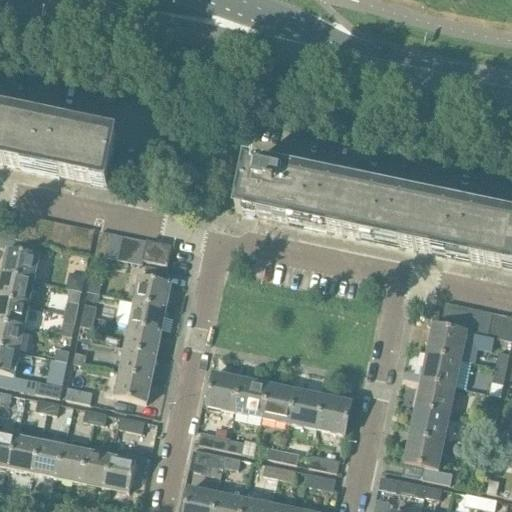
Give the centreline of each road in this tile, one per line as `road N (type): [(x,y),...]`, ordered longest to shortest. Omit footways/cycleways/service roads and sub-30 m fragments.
road 1 (tertiary): [(14,0),(376,61)]
road 2 (residential): [(166,511),(219,247)]
road 3 (residential): [(352,511),(397,282)]
road 4 (residential): [(219,247),(0,201)]
road 5 (residential): [(397,282),(219,247)]
road 6 (tertiary): [(376,61),(229,0)]
road 7 (tertiary): [(511,87),(376,61)]
